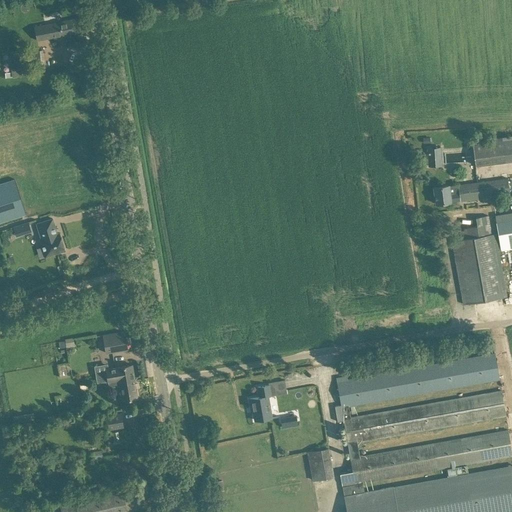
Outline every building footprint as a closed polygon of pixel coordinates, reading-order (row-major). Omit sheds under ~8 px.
[(69,34),(74,33),(84,31),(81,17),(71,19),(34,26),(37,40),(69,34)] [(35,71),(45,70),(43,49),(33,51),(35,71)] [(22,76),(20,50),(10,51),(12,71),(4,72),(5,77),(12,76),(12,77),(22,76)] [(475,166),(511,161),(511,136),(472,141),(475,166)] [(429,167),(439,166),(439,156),(428,157),(429,167)] [(16,177),(0,182),(0,220),(27,212),(16,177)] [(461,201),(510,194),(508,178),(458,184),(449,185),(434,187),(436,204),(452,202),(452,201),(461,200),(461,201)] [(511,248),(511,212),(496,215),(498,233),(491,234),(488,215),(476,218),(477,226),(464,228),(466,238),(452,241),(463,304),(507,296),(499,250),(511,248)] [(53,218),(37,223),(41,238),(40,239),(45,256),(65,250),(59,233),(57,233),(53,218)] [(28,222),(13,227),(16,236),(31,231),(28,222)] [(106,353),(128,349),(125,331),(103,335),(106,353)] [(73,337),(65,339),(66,348),(75,346),(73,337)] [(506,415),(502,390),(351,417),(349,405),(499,378),(497,363),(495,353),(343,380),(342,376),(337,378),(348,443),(353,470),(340,473),(346,511),(511,511),(511,465),(468,473),(467,464),(511,456),(511,450),(508,429),(360,455),(357,442),(506,415)] [(69,363),(59,364),(61,376),(71,374),(69,363)] [(119,382),(135,380),(132,364),(106,369),(108,381),(118,379),(119,382)] [(138,397),(135,380),(119,382),(118,379),(108,381),(109,387),(119,386),(122,400),(138,397)] [(268,394),(271,394),(270,385),(258,387),(259,397),(250,398),(251,407),(253,407),(255,420),(272,417),(268,394)] [(341,404),(335,406),(337,421),(344,420),(341,404)] [(109,427),(109,429),(124,427),(121,412),(107,415),(108,419),(96,421),(98,429),(109,427)] [(122,443),(119,431),(112,433),(115,444),(122,443)] [(314,479),(334,475),(329,448),(309,451),(314,479)] [(102,464),(129,459),(127,452),(108,456),(107,451),(103,452),(102,449),(95,450),(96,458),(101,457),(102,464)] [(127,511),(123,492),(62,506),(63,511),(127,511)]
